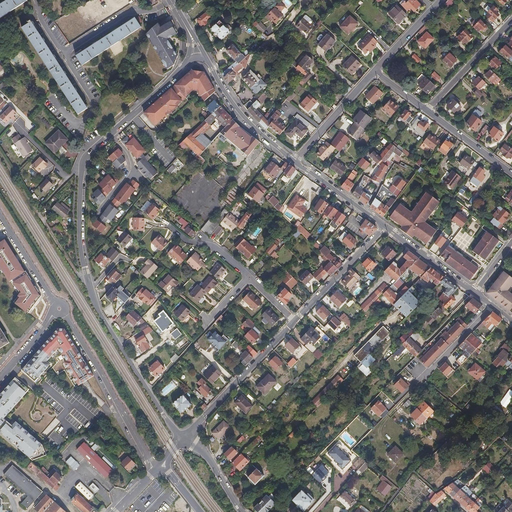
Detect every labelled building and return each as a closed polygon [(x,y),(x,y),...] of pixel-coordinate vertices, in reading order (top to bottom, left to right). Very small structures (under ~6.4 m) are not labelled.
[(26,0),(8,0),(0,5),(0,18),(27,1),(26,0)] [(405,1),(401,5),(407,11),(411,8),(414,11),(415,9),(416,10),(418,8),(419,9),(422,6),(416,0),(410,0),(407,3),(405,1)] [(450,0),(448,0),(444,5),(449,9),(455,4),(452,1),(450,0)] [(280,2),(274,8),(278,12),(280,10),(281,11),(285,7),(280,2)] [(407,16),(396,5),(393,8),(394,9),(389,14),(399,24),(407,16)] [(494,6),(488,12),(489,12),(486,16),(493,22),(496,18),(498,18),(499,17),(499,15),(496,12),(498,10),(494,6)] [(278,12),(274,8),(266,16),(272,21),(275,25),(283,17),(278,12)] [(201,24),(204,27),(212,19),(211,17),(213,16),(209,13),(208,14),(207,13),(197,21),(201,24)] [(306,15),(304,18),(311,24),(313,22),(313,21),(307,15),(306,15)] [(350,16),(340,27),(349,34),(359,23),(350,16)] [(76,56),(82,66),(141,28),(135,18),(76,56)] [(298,25),(303,29),(308,33),(314,26),(311,24),(304,18),(298,25)] [(178,33),(172,20),(160,26),(156,30),(153,28),(147,34),(151,40),(168,69),(175,65),(177,56),(167,39),(167,36),(170,37),(178,33)] [(221,40),(230,32),(220,21),(219,21),(218,21),(216,23),(216,25),(211,29),(221,40)] [(481,21),(475,27),(480,32),(482,29),(483,31),(484,30),(486,31),(488,28),(486,27),(487,27),(481,21)] [(260,22),(254,27),(262,33),(267,28),(260,22)] [(31,23),(22,29),(78,115),(88,109),(31,23)] [(428,28),(425,25),(418,32),(421,35),(428,28)] [(473,37),(476,34),(468,27),(458,38),(464,43),(465,42),(467,43),(470,40),(471,41),(472,41),(474,39),(474,38),(473,37)] [(434,39),(427,32),(418,41),(425,48),(434,39)] [(325,37),(321,43),(318,46),(326,52),(329,49),(330,50),(334,45),(333,44),(336,41),(328,34),(325,37)] [(376,45),(379,43),(370,34),(363,40),(364,41),(358,47),(365,54),(369,51),(371,48),(373,49),(377,46),(376,45)] [(236,61),(223,74),(225,77),(233,69),(248,55),(249,54),(249,53),(247,51),(243,54),(242,54),(241,54),(240,54),(233,46),(235,45),(233,44),(226,51),(236,61)] [(511,51),(506,46),(500,51),(511,62),(511,61),(511,51)] [(414,53),(411,57),(418,63),(421,60),(414,53)] [(450,54),(443,60),(450,67),(457,60),(450,54)] [(243,66),(246,68),(249,56),(248,55),(233,69),(235,71),(235,72),(236,73),(243,66)] [(307,56),(296,68),(301,72),(306,76),(302,80),(306,83),(312,76),(306,70),(313,61),(307,56)] [(357,67),(358,68),(361,64),(352,56),(343,66),(351,74),(357,67)] [(495,56),(489,63),(495,69),(502,62),(495,56)] [(296,68),(291,64),(290,66),(299,74),(301,72),(296,68)] [(233,69),(225,77),(228,83),(236,76),(234,74),(236,73),(235,72),(235,71),(233,69)] [(493,82),(498,77),(491,70),(486,75),(493,82)] [(215,91),(204,73),(192,71),(144,113),(155,125),(158,123),(156,121),(158,118),(160,120),(168,113),(169,114),(178,107),(177,106),(176,105),(179,103),(186,97),(185,97),(193,90),(197,91),(201,96),(204,101),(215,91)] [(255,77),(251,71),(242,79),(246,82),(247,84),(251,88),(252,87),(257,93),(266,85),(260,79),(262,78),(258,74),(255,77)] [(477,79),(480,77),(474,71),(471,73),(477,79)] [(301,72),(299,74),(297,77),(301,81),(302,80),(306,76),(301,72)] [(435,72),(431,76),(437,81),(441,78),(435,72)] [(431,89),(432,90),(436,86),(422,74),(415,82),(427,93),(430,90),(431,89)] [(480,89),(486,83),(480,77),(477,79),(474,83),(474,84),(480,89)] [(345,97),(352,89),(349,86),(342,94),(345,97)] [(373,104),(383,93),(375,86),(370,91),(371,92),(366,98),(373,104)] [(473,91),(480,97),(483,94),(479,90),(476,88),(473,91)] [(268,96),(264,92),(264,93),(257,100),(261,104),(268,96)] [(287,99),(290,102),(296,95),(293,92),(287,99)] [(301,104),(308,111),(317,101),(310,95),(301,104)] [(457,102),(453,98),(450,102),(447,106),(455,113),(462,107),(457,102)] [(250,100),(244,106),(247,110),(253,104),(250,100)] [(258,107),(261,104),(257,100),(253,104),(247,110),(259,122),(264,117),(259,112),(256,109),(258,107)] [(384,108),(392,115),(399,107),(391,100),(384,108)] [(213,113),(220,106),(215,101),(205,110),(210,115),(213,113)] [(225,111),(220,106),(213,113),(218,118),(225,111)] [(17,113),(10,107),(0,116),(0,117),(6,124),(17,113)] [(281,109),(280,108),(275,113),(278,115),(275,119),(269,126),(280,134),(286,128),(277,120),(282,114),(279,111),(281,109)] [(358,124),(364,128),(372,118),(361,110),(354,120),(356,122),(358,124)] [(404,119),(409,123),(413,118),(410,115),(411,114),(406,110),(401,116),(404,119)] [(218,118),(213,113),(210,115),(209,116),(207,118),(211,123),(215,120),(220,126),(222,124),(230,116),(225,111),(218,118)] [(467,124),(476,131),(483,122),(478,119),(482,114),(478,111),(477,112),(476,111),(467,124)] [(304,127),(308,122),(297,114),(294,118),(296,120),(286,133),(291,138),(295,132),(302,137),(308,130),(304,127)] [(230,116),(222,124),(225,127),(233,119),(230,116)] [(264,117),(259,122),(266,130),(269,126),(275,119),(272,117),(270,120),(268,122),(267,120),(264,117)] [(211,123),(207,118),(198,127),(196,128),(201,133),(211,123)] [(421,122),(421,121),(418,118),(412,126),(415,129),(414,130),(422,137),(426,132),(425,131),(418,126),(418,125),(421,122)] [(44,119),(42,121),(49,129),(52,126),(44,119)] [(237,124),(233,119),(225,127),(221,132),(228,139),(247,157),(260,142),(243,129),(237,124)] [(421,122),(418,125),(418,126),(425,131),(430,125),(426,121),(424,123),(421,121),(421,122)] [(357,139),(365,129),(364,128),(358,124),(354,128),(352,127),(348,133),(357,139)] [(482,131),(485,133),(490,127),(487,124),(481,130),(482,131)] [(495,127),(489,134),(498,141),(504,134),(495,127)] [(201,133),(196,128),(193,132),(191,133),(207,147),(212,142),(201,133)] [(46,144),(54,152),(67,140),(59,131),(46,144)] [(339,151),(349,137),(341,131),(331,145),(336,148),(339,151)] [(207,147),(191,133),(183,141),(188,146),(194,150),(200,155),(207,147)] [(18,134),(11,138),(24,157),(33,152),(24,138),(22,139),(21,139),(18,134)] [(440,141),(436,138),(430,134),(423,142),(434,149),(440,141)] [(128,138),(123,143),(131,152),(140,145),(134,138),(131,141),(128,138)] [(505,138),(503,141),(506,143),(504,145),(505,146),(508,148),(505,153),(503,155),(507,157),(508,156),(511,158),(511,155),(511,146),(511,148),(510,147),(511,143),(507,139),(505,138)] [(449,143),(446,140),(441,146),(448,151),(453,144),(450,142),(449,143)] [(188,146),(183,141),(177,146),(182,150),(183,151),(188,146)] [(332,152),(336,148),(331,145),(327,142),(325,145),(324,144),(321,148),(322,148),(316,154),(323,160),(331,151),(332,152)] [(395,153),(400,156),(403,152),(397,147),(392,144),(382,152),(381,154),(387,158),(386,160),(388,161),(389,160),(390,160),(392,158),(393,155),(395,153)] [(146,151),(140,145),(131,152),(140,161),(144,157),(145,157),(143,154),(146,151)] [(123,154),(116,146),(111,151),(113,153),(109,157),(114,162),(121,156),(123,154)] [(382,159),(379,157),(373,151),(370,155),(378,163),(382,159)] [(384,174),(385,171),(388,167),(391,162),(390,160),(389,160),(388,161),(386,160),(387,158),(381,154),(379,157),(382,159),(384,161),(381,165),(379,167),(380,168),(378,171),(384,174)] [(460,162),(469,169),(475,161),(466,154),(460,162)] [(114,162),(113,163),(120,171),(125,167),(122,164),(126,161),(121,156),(114,162)] [(142,173),(151,165),(144,157),(140,161),(137,164),(139,167),(138,168),(142,173)] [(370,163),(363,157),(357,164),(365,169),(370,163)] [(41,158),(33,167),(40,173),(45,168),(46,169),(49,165),(41,158)] [(184,165),(178,159),(173,165),(179,170),(184,165)] [(346,168),(336,160),(331,167),(341,175),(346,168)] [(281,169),(272,162),(264,171),(266,173),(267,171),(274,177),(281,169)] [(285,172),(290,165),(286,162),(281,169),(285,172)] [(151,165),(142,173),(147,177),(148,176),(151,179),(158,173),(151,165)] [(296,169),(290,165),(285,172),(284,173),(290,177),(296,169)] [(480,168),(471,180),(478,185),(485,176),(483,174),(485,171),(480,168)] [(346,189),(351,181),(357,172),(356,171),(353,169),(352,171),(341,186),(346,189)] [(453,170),(443,182),(452,189),(462,176),(453,170)] [(111,187),(118,180),(114,175),(111,178),(108,174),(103,179),(107,184),(107,183),(111,187)] [(379,183),(382,178),(375,174),(374,176),(372,179),(379,183)] [(399,177),(390,190),(395,193),(398,196),(404,188),(408,183),(399,177)] [(352,194),(356,197),(361,189),(363,186),(362,185),(366,179),(363,178),(356,188),(352,194)] [(53,186),(47,179),(39,187),(45,193),(53,186)] [(103,179),(99,183),(103,188),(100,190),(105,195),(112,188),(111,187),(107,183),(107,184),(103,179)] [(127,183),(123,188),(132,194),(135,189),(139,184),(134,179),(130,184),(127,183)] [(346,189),(349,192),(354,184),(351,181),(346,189)] [(267,191),(257,183),(248,195),(258,202),(267,191)] [(390,190),(383,184),(370,207),(375,210),(379,205),(383,199),(385,197),(390,190)] [(215,221),(219,224),(244,192),(234,185),(222,201),(227,205),(215,221)] [(324,190),(320,187),(316,193),(320,196),(324,190)] [(100,190),(99,188),(93,193),(96,196),(93,198),(98,203),(106,196),(105,195),(100,190)] [(132,194),(123,188),(119,193),(128,199),(132,194)] [(395,193),(390,190),(385,197),(390,200),(395,193)] [(364,191),(359,199),(367,205),(371,197),(364,191)] [(400,203),(390,216),(403,226),(401,229),(405,232),(408,228),(410,230),(408,234),(412,237),(414,234),(427,243),(437,230),(426,223),(425,224),(424,223),(440,201),(427,192),(411,213),(409,212),(410,211),(400,203)] [(128,199),(119,193),(113,201),(118,205),(121,202),(123,205),(128,199)] [(271,198),(267,195),(265,198),(278,211),(282,207),(278,203),(279,202),(273,196),(271,198)] [(297,211),(296,213),(301,217),(307,209),(302,205),(305,200),(297,195),(289,206),(297,211)] [(321,198),(321,199),(317,203),(314,208),(322,214),(329,205),(330,206),(331,205),(321,198)] [(140,209),(152,219),(156,214),(155,214),(156,212),(159,209),(148,200),(140,209)] [(64,215),(68,210),(57,201),(53,207),(64,215)] [(116,208),(118,205),(113,201),(106,209),(115,216),(119,210),(116,208)] [(378,213),(384,216),(393,203),(389,201),(385,207),(384,206),(383,207),(378,213)] [(329,205),(322,214),(324,215),(325,214),(330,206),(329,205)] [(338,210),(331,205),(330,206),(325,214),(332,219),(338,210)] [(501,209),(495,217),(503,223),(510,213),(500,205),(498,207),(499,208),(501,209)] [(111,221),(115,216),(106,209),(100,217),(105,221),(108,219),(111,221)] [(248,210),(240,221),(237,225),(241,228),(252,213),(248,210)] [(346,216),(339,211),(329,224),(336,229),(340,224),(346,216)] [(462,227),(468,219),(458,211),(452,219),(462,227)] [(240,221),(229,212),(222,220),(234,229),(237,225),(240,221)] [(189,223),(180,215),(179,217),(183,220),(182,222),(184,224),(182,228),(193,237),(196,233),(187,226),(189,223)] [(105,221),(100,217),(98,220),(97,219),(93,225),(102,232),(106,226),(103,224),(105,221)] [(133,229),(141,230),(142,226),(144,226),(145,218),(134,217),(133,229)] [(219,224),(211,217),(201,229),(209,237),(219,224)] [(503,223),(495,217),(492,221),(501,228),(504,224),(503,223)] [(364,219),(362,222),(364,223),(363,224),(361,228),(363,229),(362,231),(364,232),(365,231),(370,235),(377,227),(364,219)] [(311,234),(300,224),(297,228),(298,229),(301,232),(307,238),(311,234)] [(222,228),(219,225),(214,231),(217,234),(222,228)] [(124,247),(133,237),(125,231),(117,240),(124,247)] [(277,238),(281,234),(277,231),(270,240),(273,243),(275,240),(277,238)] [(345,231),(340,237),(351,247),(357,240),(350,234),(349,235),(345,231)] [(488,231),(475,248),(477,250),(476,251),(478,252),(479,254),(480,252),(482,254),(481,255),(482,256),(480,259),(485,263),(487,260),(487,259),(486,258),(490,253),(491,254),(497,245),(495,244),(497,243),(498,244),(501,240),(488,231)] [(161,251),(167,244),(164,241),(162,239),(163,238),(159,234),(152,242),(161,251)] [(446,239),(440,235),(435,242),(440,246),(446,239)] [(256,250),(243,238),(242,237),(235,245),(249,258),(256,250)] [(273,243),(267,250),(271,254),(273,250),(277,246),(275,245),(278,242),(275,240),(273,243)] [(17,304),(29,313),(42,296),(38,290),(37,291),(30,281),(32,280),(26,271),(25,272),(21,266),(20,267),(16,261),(18,260),(8,244),(6,245),(4,241),(0,243),(0,263),(5,272),(4,272),(10,281),(11,281),(15,287),(16,286),(21,294),(18,298),(14,302),(17,304)] [(180,263),(187,255),(181,250),(179,248),(180,247),(176,243),(168,252),(180,263)] [(448,245),(441,255),(447,260),(461,270),(460,271),(465,275),(466,274),(472,278),(479,268),(474,264),(472,267),(468,264),(470,261),(456,251),(456,252),(454,251),(452,249),(453,248),(448,245)] [(390,262),(397,254),(389,248),(382,255),(390,262)] [(109,256),(113,261),(120,253),(115,249),(109,256)] [(394,284),(419,259),(409,251),(404,256),(408,260),(407,262),(406,261),(404,262),(405,263),(399,270),(394,266),(396,264),(395,263),(394,262),(385,270),(383,273),(384,275),(394,284)] [(203,266),(205,263),(202,260),(202,259),(199,257),(197,255),(198,254),(196,252),(194,252),(187,261),(195,268),(198,270),(203,266)] [(98,257),(96,260),(103,266),(109,259),(102,253),(98,257)] [(328,255),(327,254),(326,256),(328,259),(338,268),(342,264),(341,263),(341,260),(340,259),(339,259),(338,260),(335,257),(334,258),(329,254),(328,255)] [(141,272),(148,278),(158,267),(151,260),(151,261),(148,259),(145,262),(147,264),(141,272)] [(328,259),(327,260),(327,262),(328,263),(327,264),(326,263),(324,263),(321,266),(322,266),(327,272),(331,276),(338,268),(328,259)] [(370,273),(376,266),(369,259),(362,266),(370,273)] [(389,288),(384,294),(386,296),(395,305),(409,291),(406,288),(398,296),(395,293),(415,272),(422,277),(431,268),(419,259),(394,284),(389,288)] [(474,264),(479,268),(480,269),(483,266),(473,259),(471,262),(470,261),(468,264),(472,267),(474,264)] [(447,260),(446,262),(470,280),(472,278),(466,274),(465,275),(460,271),(461,270),(447,260)] [(218,263),(210,272),(219,279),(226,270),(218,263)] [(440,283),(445,278),(439,274),(431,268),(422,277),(428,282),(431,279),(433,280),(435,281),(434,283),(438,285),(440,284),(440,283)] [(306,284),(314,276),(308,269),(299,278),(306,284)] [(323,274),(318,269),(314,274),(319,280),(325,274),(323,274)] [(360,277),(351,269),(349,272),(350,273),(342,282),(350,289),(358,280),(360,277)] [(113,285),(121,276),(114,270),(105,280),(112,286),(113,285)] [(511,276),(504,270),(487,292),(510,310),(511,307),(511,292),(508,289),(511,283),(511,276)] [(293,276),(288,271),(287,273),(288,274),(287,275),(288,275),(283,280),(286,283),(293,276)] [(171,288),(173,285),(175,287),(179,283),(169,274),(163,281),(162,281),(159,284),(168,292),(171,288)] [(210,275),(201,286),(207,292),(208,292),(214,286),(215,287),(218,283),(217,282),(210,275)] [(291,288),(298,281),(293,276),(286,283),(291,288)] [(445,278),(440,283),(447,290),(438,299),(443,304),(459,288),(445,278)] [(198,284),(197,285),(205,293),(207,292),(201,286),(198,284)] [(365,313),(370,308),(384,294),(389,288),(385,284),(360,308),(365,313)] [(114,286),(107,294),(111,297),(114,300),(117,296),(122,290),(124,288),(121,285),(117,289),(114,286)] [(205,293),(197,285),(190,294),(198,301),(205,293)] [(143,299),(145,301),(149,304),(155,297),(146,288),(145,290),(143,287),(137,293),(140,296),(139,297),(142,300),(143,299)] [(279,295),(278,296),(286,304),(290,300),(288,299),(292,295),(285,288),(285,289),(282,287),(281,287),(276,291),(277,293),(279,295)] [(395,305),(400,311),(402,310),(404,312),(403,313),(407,317),(419,304),(421,303),(417,299),(415,298),(411,294),(416,289),(413,287),(409,291),(395,305)] [(122,290),(117,296),(125,303),(130,297),(122,290)] [(250,291),(243,299),(255,310),(262,302),(259,299),(259,300),(254,295),(250,291)] [(340,308),(348,300),(344,295),(342,297),(338,292),(331,299),(340,308)] [(384,294),(370,308),(372,310),(386,296),(384,294)] [(452,296),(443,305),(446,308),(452,303),(455,300),(452,296)] [(349,308),(355,302),(352,299),(347,305),(349,308)] [(474,313),(482,305),(473,299),(465,307),(474,313)] [(174,314),(182,321),(191,311),(183,304),(174,314)] [(327,317),(331,314),(324,306),(317,313),(325,320),(327,317)] [(446,312),(441,306),(438,308),(444,314),(446,312)] [(262,315),(269,321),(274,325),(280,319),(275,314),(268,308),(262,315)] [(438,308),(426,321),(432,327),(444,314),(438,308)] [(125,318),(134,326),(141,318),(132,310),(125,318)] [(160,316),(154,321),(163,332),(174,324),(164,310),(158,314),(160,316)] [(495,327),(501,320),(502,319),(492,312),(481,323),(484,326),(488,329),(492,324),(495,327)] [(350,328),(354,324),(343,314),(340,318),(350,328)] [(221,315),(216,321),(219,324),(225,318),(221,315)] [(341,324),(334,317),(328,323),(335,331),(341,324)] [(467,326),(459,318),(456,320),(458,322),(453,327),(459,334),(467,326)] [(259,336),(258,335),(261,332),(248,319),(244,323),(250,329),(249,330),(250,331),(245,335),(253,342),(259,336)] [(398,342),(402,345),(409,338),(410,337),(416,331),(420,327),(416,323),(398,342)] [(153,329),(150,326),(133,336),(143,351),(150,347),(146,340),(147,339),(144,335),(153,329)] [(390,333),(384,326),(354,356),(361,363),(390,333)] [(324,334),(317,327),(314,330),(317,333),(317,334),(321,337),(322,338),(325,335),(324,334)] [(459,334),(453,327),(447,333),(446,331),(443,334),(451,342),(459,334)] [(0,348),(9,343),(0,328),(0,348)] [(317,333),(314,330),(312,328),(301,339),(307,344),(310,341),(314,344),(321,337),(317,334),(317,333)] [(58,329),(22,371),(35,382),(50,365),(46,362),(49,359),(58,348),(67,361),(65,362),(69,370),(79,385),(85,381),(93,376),(87,365),(85,366),(81,359),(82,358),(64,329),(58,329)] [(177,329),(171,334),(175,339),(182,334),(177,329)] [(220,349),(227,341),(216,331),(208,338),(220,349)] [(416,331),(410,337),(415,341),(421,336),(416,331)] [(451,342),(443,334),(440,337),(442,338),(436,344),(443,350),(451,342)] [(458,361),(461,365),(471,354),(481,343),(471,334),(459,346),(466,352),(458,360),(459,361),(458,361)] [(402,345),(394,353),(398,356),(406,348),(415,357),(422,350),(409,338),(402,345)] [(246,365),(254,356),(246,349),(236,339),(232,343),(237,348),(238,346),(244,353),(242,355),(243,356),(245,358),(244,360),(242,362),(246,365)] [(299,347),(292,341),(285,347),(292,354),(299,347)] [(511,357),(511,356),(511,350),(504,343),(501,347),(503,349),(509,355),(511,357)] [(443,350),(436,344),(431,349),(430,348),(427,351),(435,359),(443,350)] [(254,356),(257,353),(249,345),(246,349),(254,356)] [(492,363),(498,368),(500,369),(506,361),(506,359),(509,355),(503,349),(502,351),(492,363)] [(318,360),(323,355),(318,350),(313,355),(318,360)] [(435,359),(427,351),(424,354),(419,360),(427,367),(435,359)] [(174,362),(179,356),(176,353),(171,358),(174,362)] [(276,371),(282,364),(275,357),(269,364),(276,371)] [(287,364),(291,368),(297,362),(293,358),(287,364)] [(150,367),(157,375),(165,368),(158,360),(150,367)] [(484,372),(475,364),(468,372),(478,380),(484,372)] [(222,372),(214,365),(204,375),(212,382),(222,372)] [(265,395),(276,382),(268,375),(257,387),(265,395)] [(317,408),(331,393),(343,381),(338,376),(311,403),(317,408)] [(207,382),(202,377),(197,382),(201,386),(199,389),(206,396),(212,390),(205,384),(207,382)] [(30,392),(16,378),(0,397),(0,431),(14,445),(32,461),(46,455),(41,444),(16,422),(12,425),(6,418),(30,392)] [(409,386),(401,378),(394,385),(402,393),(409,386)] [(177,386),(172,381),(160,391),(164,396),(177,386)] [(192,403),(184,394),(173,403),(181,412),(192,403)] [(252,407),(241,396),(235,403),(246,414),(252,407)] [(354,406),(357,404),(351,397),(348,400),(354,406)] [(387,408),(378,400),(371,408),(379,416),(387,408)] [(364,410),(367,407),(361,401),(358,404),(364,410)] [(434,412),(423,402),(417,409),(427,419),(434,412)] [(485,406),(481,403),(470,415),(473,418),(485,406)] [(427,419),(417,409),(410,416),(420,426),(427,419)] [(218,440),(230,428),(223,422),(212,433),(218,440)] [(298,427),(289,436),(291,438),(300,429),(298,427)] [(485,444),(489,447),(496,440),(494,438),(492,437),(485,444)] [(258,442),(257,442),(255,439),(251,444),(247,448),(250,450),(258,442)] [(112,471),(84,443),(77,450),(90,462),(105,478),(112,471)] [(338,466),(342,469),(351,460),(340,450),(342,448),(342,446),(339,444),(337,444),(336,446),(335,446),(327,454),(335,461),(339,465),(338,466)] [(221,451),(224,454),(230,448),(227,445),(221,451)] [(237,453),(231,447),(230,448),(224,454),(230,460),(237,453)] [(387,455),(395,463),(403,455),(395,447),(387,455)] [(248,462),(241,454),(232,463),(240,470),(248,462)] [(80,464),(71,456),(66,462),(74,470),(80,464)] [(102,458),(114,469),(116,467),(105,456),(102,458)] [(121,464),(129,471),(135,465),(128,457),(121,464)] [(359,470),(366,462),(359,457),(353,464),(359,470)] [(336,473),(322,460),(309,473),(323,487),(336,473)] [(40,470),(32,461),(28,466),(56,491),(60,487),(57,484),(47,476),(44,473),(40,470)] [(369,465),(365,462),(359,470),(358,470),(362,473),(369,465)] [(4,475),(28,496),(22,503),(28,509),(43,492),(13,465),(4,475)] [(244,474),(248,478),(256,469),(252,465),(244,474)] [(47,476),(57,484),(62,478),(57,473),(57,472),(54,469),(47,476)] [(256,469),(248,478),(247,478),(255,485),(264,476),(257,469),(256,469)] [(393,485),(381,475),(378,479),(383,482),(391,488),(393,485)] [(460,482),(458,480),(452,483),(460,491),(464,486),(465,486),(466,484),(462,480),(460,482)] [(477,493),(478,492),(481,489),(482,487),(483,488),(487,483),(484,480),(474,490),(477,493)] [(81,491),(90,499),(93,496),(95,494),(81,482),(76,487),(81,491)] [(385,496),(391,488),(383,482),(377,489),(385,496)] [(93,483),(89,487),(96,493),(100,489),(93,483)] [(460,491),(452,483),(444,489),(469,511),(477,511),(476,511),(479,508),(475,504),(464,495),(460,491)] [(464,486),(460,491),(464,495),(469,490),(465,486),(464,486)] [(345,490),(339,496),(351,507),(357,501),(345,490)] [(293,501),(304,511),(312,502),(306,495),(302,491),(293,501)] [(436,494),(435,494),(429,501),(434,506),(437,504),(446,496),(441,491),(436,494)] [(306,495),(312,502),(315,500),(308,493),(306,495)] [(100,509),(96,504),(92,508),(77,494),(71,501),(83,511),(98,511),(100,509)] [(39,511),(65,511),(47,495),(35,508),(39,511)] [(268,498),(275,504),(278,501),(272,495),(268,498)] [(254,509),(257,511),(266,511),(275,504),(268,498),(266,496),(254,509)] [(174,511),(176,509),(179,511),(186,504),(179,498),(171,507),(174,511)]
